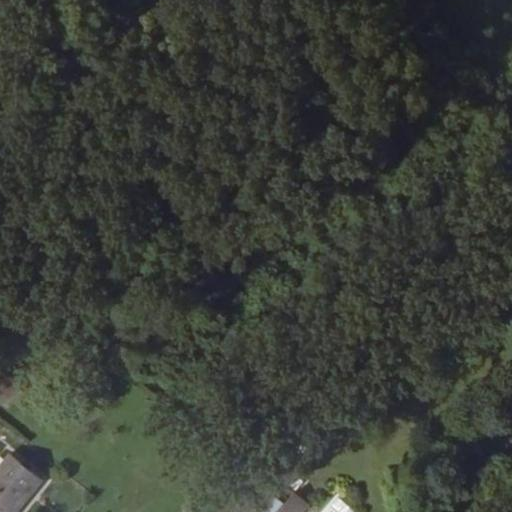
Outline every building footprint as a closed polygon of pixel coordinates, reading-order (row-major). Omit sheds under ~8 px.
[(8,368),(0,372),(0,398),(4,405),(24,391),(8,368)] [(11,452),(0,465),(0,511),(18,511),(45,479),(11,452)] [(283,464),(274,479),(287,488),(297,472),(283,464)] [(251,470),(222,504),(231,511),(261,511),(278,493),(251,470)] [(279,511),(302,511),(310,503),(295,492),(279,511)]
